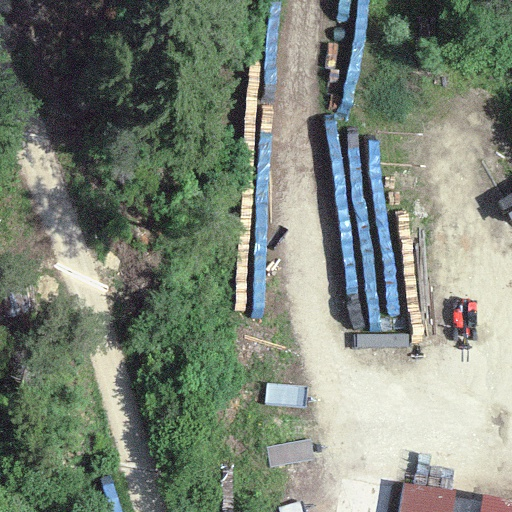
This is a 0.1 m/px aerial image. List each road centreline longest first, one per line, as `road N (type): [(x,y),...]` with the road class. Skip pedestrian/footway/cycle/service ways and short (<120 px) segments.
road 1 (unclassified): [(343,511),(355,412),(285,139),(304,0)]
road 2 (track): [(0,88),(66,237),(145,511)]
